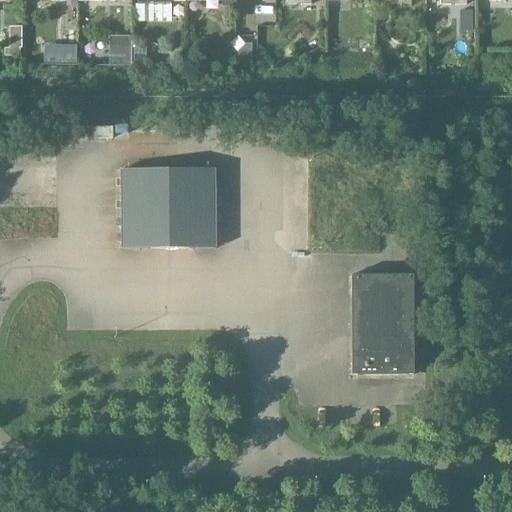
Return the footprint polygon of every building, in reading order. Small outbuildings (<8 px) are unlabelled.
[(135,7),(135,26),(171,26),(171,8),(135,7)] [(214,170),(122,170),(119,170),(120,249),(214,249),(214,170)] [(401,192),(400,180),(382,181),(384,193),(401,192)] [(307,247),(350,248),(351,189),(307,189),(307,247)] [(0,242),(40,243),(40,219),(0,218),(0,242)] [(349,275),(350,371),(350,375),(412,375),(411,275),(349,275)]
